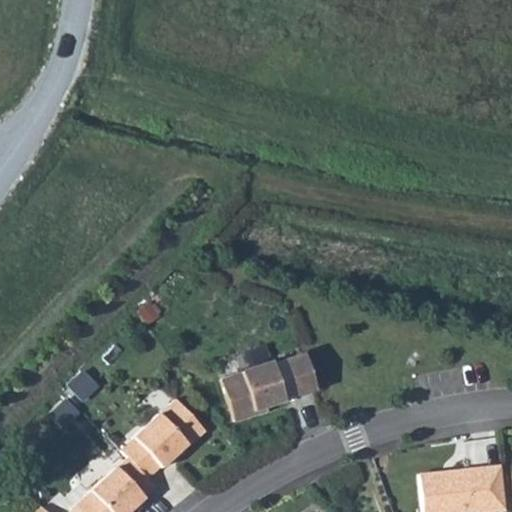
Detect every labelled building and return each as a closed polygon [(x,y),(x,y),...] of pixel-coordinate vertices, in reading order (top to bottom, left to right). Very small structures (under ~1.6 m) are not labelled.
[(237,373),(217,379),(230,420),(251,413),(250,409),(262,405),(280,400),(279,398),(310,388),(298,353),(268,363),(267,361),(236,371),(237,373)] [(130,439),(117,450),(124,458),(143,479),(156,467),(157,468),(172,454),(181,445),(183,448),(201,431),(172,399),(155,415),(154,414),(129,438),(130,439)] [(172,454),(175,456),(183,448),(181,445),(172,454)] [(87,492),(71,507),(76,511),(124,511),(139,498),(138,497),(150,486),(143,479),(124,458),(112,468),(111,467),(86,491),(87,492)] [(497,466),(415,475),(419,511),(477,511),(502,509),(497,466)]
